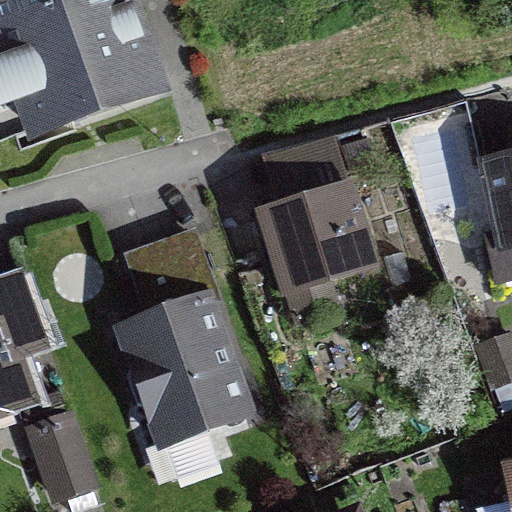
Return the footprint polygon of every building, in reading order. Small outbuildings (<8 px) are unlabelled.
[(0,0),(0,40),(33,133),(154,91),(121,0),(0,0)] [(499,251),(511,247),(511,161),(481,168),(499,251)] [(286,207),(258,216),(293,328),(335,315),(326,285),(370,272),(345,190),(312,200),(306,183),(281,191),(286,207)] [(0,409),(21,402),(6,361),(38,349),(16,288),(0,293),(0,409)] [(134,407),(149,415),(160,445),(242,416),(203,306),(121,335),(131,365),(124,381),(134,407)] [(476,350),(491,391),(511,383),(511,347),(509,338),(476,350)] [(87,488),(65,423),(31,435),(54,500),(87,488)] [(511,511),(511,472),(505,474),(511,505),(477,511),(511,511)]
